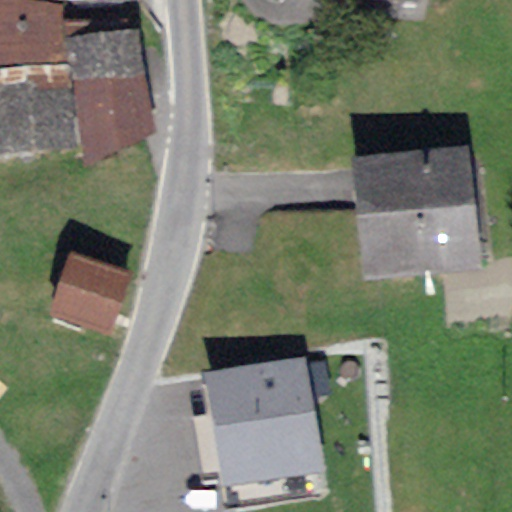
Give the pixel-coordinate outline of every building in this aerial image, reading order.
[(432,0),(335,0),(336,1),(431,10),(432,0)] [(78,7),(0,12),(0,175),(91,168),(78,7)] [(144,45),(92,50),(102,144),(154,138),(144,45)] [(472,163),(363,175),(376,286),(484,274),(472,163)] [(140,276),(72,261),(56,333),(124,348),(140,276)] [(299,371),(214,390),(237,494),(322,475),(299,371)]
